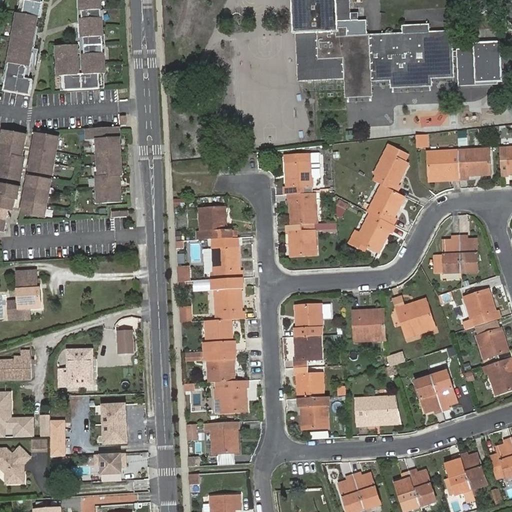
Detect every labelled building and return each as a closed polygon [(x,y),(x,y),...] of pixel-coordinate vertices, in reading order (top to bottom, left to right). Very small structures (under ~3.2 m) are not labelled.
[(5,87),(31,92),(34,77),(27,75),(29,64),(28,64),(31,46),(32,47),(38,14),(42,14),(44,0),(24,0),(23,11),(19,10),(17,25),(20,26),(18,35),(15,35),(13,45),(14,45),(11,59),(10,59),(5,87)] [(83,0),(84,18),(86,17),(87,35),(85,35),(86,53),(88,53),(88,61),(86,61),(87,72),(80,72),(79,52),(77,52),(77,43),(60,44),(61,51),(60,51),(61,72),(66,72),(66,87),(101,84),(100,70),(105,70),(104,52),(102,32),(103,32),(101,7),(98,7),(97,0),(83,0)] [(372,95),(371,80),(391,80),(392,87),(431,85),(431,78),(453,77),(451,33),(428,34),(428,27),(403,28),(403,35),(376,37),(367,37),(366,21),(357,21),(357,14),(350,14),(349,0),(291,0),(293,33),(296,33),(298,82),(314,81),(345,79),(346,96),(348,96),(356,95),(372,95)] [(458,45),(459,85),(505,83),(503,43),(458,45)] [(431,85),(392,87),(392,98),(431,97),(431,85)] [(335,106),(335,127),(359,127),(360,107),(335,106)] [(102,200),(126,197),(123,171),(126,171),(121,122),(106,123),(107,128),(101,129),(101,124),(88,125),(89,137),(98,136),(102,173),(99,173),(102,200)] [(31,133),(4,128),(0,151),(3,152),(0,166),(0,174),(25,179),(29,156),(26,155),(31,133)] [(59,135),(39,131),(33,169),(56,173),(60,150),(56,149),(59,135)] [(427,135),(416,136),(417,148),(428,148),(427,135)] [(409,164),(397,158),(400,152),(389,146),(374,175),(376,176),(374,181),(382,185),(395,192),(397,193),(400,186),(398,184),(409,164)] [(511,147),(506,148),(507,162),(500,162),(501,177),(508,176),(508,174),(511,173),(511,147)] [(459,151),(460,179),(468,178),(467,176),(491,175),(489,149),(459,151)] [(453,179),(460,179),(459,151),(427,153),(429,178),(453,177),(453,179)] [(318,153),(310,154),(312,180),(319,180),(318,153)] [(283,187),(283,195),(288,195),(305,194),(313,194),(312,180),(310,154),(285,155),(286,187),(283,187)] [(51,178),(32,174),(25,212),(48,216),(53,193),(49,192),(51,178)] [(23,185),(0,180),(0,243),(3,229),(8,230),(12,207),(17,208),(19,197),(21,197),(23,185)] [(379,219),(393,225),(396,219),(395,218),(405,197),(397,193),(395,192),(382,185),(368,213),(370,214),(379,219)] [(288,195),(289,203),(290,203),(291,226),(301,225),(314,224),(317,224),(315,194),(313,194),(305,194),(288,195)] [(197,240),(237,238),(237,230),(226,231),(225,208),(199,209),(200,231),(197,232),(197,240)] [(392,234),(395,227),(393,225),(379,219),(370,214),(361,233),(356,231),(352,239),(379,253),(389,232),(392,234)] [(290,232),(291,257),(316,255),(314,224),(301,225),(291,226),(286,226),(287,232),(290,232)] [(445,274),(461,273),(460,237),(453,237),(453,240),(444,241),(445,273),(445,274)] [(460,237),(461,273),(478,272),(477,240),(467,240),(467,237),(460,237)] [(239,272),(238,247),(213,249),(214,273),(228,272),(228,279),(242,278),(242,272),(239,272)] [(436,256),(436,273),(445,273),(444,256),(436,256)] [(179,283),(191,283),(191,266),(179,266),(179,283)] [(17,272),(19,309),(41,308),(40,289),(37,289),(36,271),(17,272)] [(215,290),(216,314),(226,313),(227,320),(231,320),(244,319),(244,312),(241,312),(240,289),(242,288),(242,278),(228,279),(212,280),(213,290),(215,290)] [(466,322),(468,329),(500,319),(498,312),(496,313),(488,290),(464,298),(472,320),(466,322)] [(442,297),(444,303),(454,300),(452,293),(442,297)] [(397,309),(404,307),(401,297),(394,300),(397,309)] [(435,328),(427,303),(414,307),(413,304),(404,307),(397,309),(406,338),(435,328)] [(295,329),(295,337),(321,336),(323,336),(321,305),(296,306),(297,329),(295,329)] [(355,342),(385,340),(384,314),(370,314),(370,311),(353,311),(355,342)] [(204,345),(204,352),(235,351),(234,343),(232,343),(231,320),(227,320),(206,322),(207,344),(204,345)] [(478,337),(501,329),(498,320),(475,328),(478,337)] [(508,351),(501,329),(478,337),(477,337),(484,359),(508,351)] [(132,332),(118,332),(120,353),(133,352),(132,332)] [(294,361),(295,368),(308,368),(308,360),(322,360),(321,336),(295,337),(296,361),(294,361)] [(69,387),(94,386),(93,350),(68,351),(69,387)] [(0,360),(0,378),(32,378),(31,351),(21,351),(22,357),(14,357),(14,360),(0,360)] [(208,360),(209,383),(220,382),(234,382),(233,359),(235,359),(235,351),(204,352),(185,354),(185,361),(208,360)] [(398,355),(386,359),(387,368),(395,365),(401,363),(398,355)] [(489,374),(496,395),(511,389),(511,357),(483,367),(486,375),(489,374)] [(386,368),(389,376),(397,373),(395,365),(387,368),(386,368)] [(320,398),(324,398),(323,373),(308,373),(308,368),(295,368),(295,374),(297,374),(298,399),(299,399),(320,398)] [(457,402),(447,371),(431,377),(442,411),(450,409),(448,405),(457,402)] [(415,382),(425,413),(434,410),(436,414),(442,411),(431,377),(415,382)] [(246,389),(249,389),(248,381),(234,382),(220,382),(222,413),(247,411),(246,389)] [(0,438),(9,438),(9,430),(7,404),(7,395),(0,395),(0,438)] [(320,398),(299,399),(299,406),(302,406),(303,429),(328,428),(327,404),(329,404),(329,397),(324,398),(320,398)] [(390,423),(389,398),(365,399),(366,424),(390,423)] [(103,404),(106,446),(132,444),(130,402),(103,404)] [(204,424),(205,433),(211,432),(213,454),(238,453),(237,430),(240,429),(239,422),(204,424)] [(188,440),(198,440),(198,424),(188,424),(188,440)] [(33,439),(32,452),(49,452),(49,439),(33,439)] [(496,479),(506,476),(507,479),(511,477),(511,440),(511,439),(504,441),(505,445),(497,448),(499,454),(489,458),(496,479)] [(14,455),(8,449),(0,449),(0,468),(6,474),(7,485),(25,485),(25,465),(32,458),(21,447),(14,455)] [(96,476),(127,476),(127,454),(96,453),(96,476)] [(467,454),(460,456),(472,490),(487,485),(477,454),(468,457),(467,454)] [(193,465),(200,464),(200,456),(192,457),(193,465)] [(456,496),(463,493),(466,503),(475,500),(472,490),(460,456),(454,458),(455,462),(446,464),(456,496)] [(417,473),(416,470),(409,472),(421,507),(436,502),(426,471),(417,473)] [(404,511),(405,511),(421,507),(409,472),(402,475),(403,478),(395,481),(404,511)] [(199,484),(199,474),(189,475),(190,484),(199,484)] [(348,511),(359,511),(365,510),(354,475),(347,478),(348,481),(339,484),(348,511)] [(298,481),(290,482),(291,490),(298,490),(298,481)] [(491,491),(495,505),(500,503),(496,490),(491,491)] [(240,511),(240,495),(210,497),(210,511),(230,511),(231,511),(240,511)]
